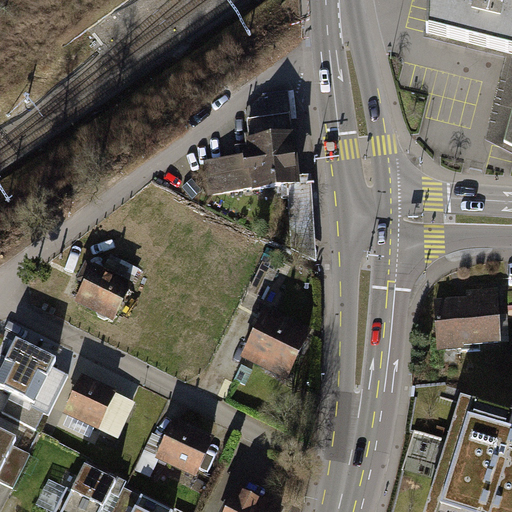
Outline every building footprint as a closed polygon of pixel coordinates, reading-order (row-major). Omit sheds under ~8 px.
[(511,0),(429,0),(428,6),(428,32),(511,53),(511,0)] [(300,178),(290,99),(265,101),(248,114),(252,149),(237,151),(238,162),(206,165),(211,199),(288,191),(301,190),(300,178)] [(311,177),(300,178),(301,190),(288,191),(291,251),(317,265),(313,189),(311,177)] [(133,285),(96,268),(79,305),(116,322),(133,285)] [(500,297),(432,305),(438,353),(505,345),(500,297)] [(266,311),(241,363),(290,387),(315,335),(266,311)] [(13,340),(0,364),(0,388),(31,404),(50,365),(52,360),(13,340)] [(66,374),(50,365),(31,404),(47,412),(66,374)] [(82,379),(63,419),(99,436),(100,433),(119,442),(136,405),(82,379)] [(511,511),(511,421),(477,411),(446,511),(511,511)] [(194,482),(214,440),(176,422),(156,464),(194,482)] [(0,480),(15,449),(18,442),(0,433),(0,480)] [(30,456),(15,449),(0,480),(0,483),(13,490),(30,456)] [(87,464),(63,511),(112,511),(127,483),(87,464)] [(136,511),(143,498),(126,489),(114,511),(136,511)] [(282,511),(239,491),(228,511),(282,511)] [(171,511),(143,498),(136,511),(171,511)]
